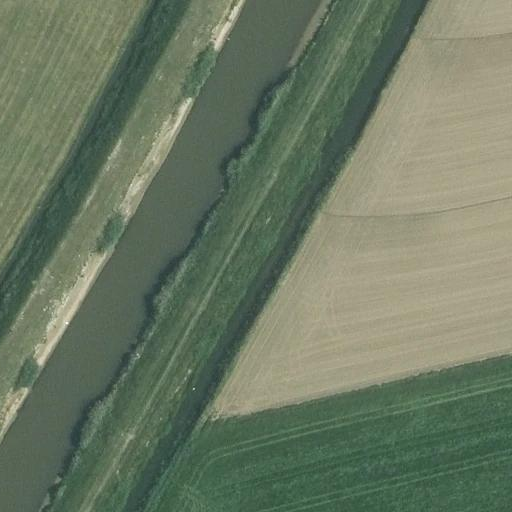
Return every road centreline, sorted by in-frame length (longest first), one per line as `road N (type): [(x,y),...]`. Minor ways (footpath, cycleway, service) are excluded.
road 1 (track): [(359,0),(86,511)]
road 2 (track): [(211,0),(0,382)]
